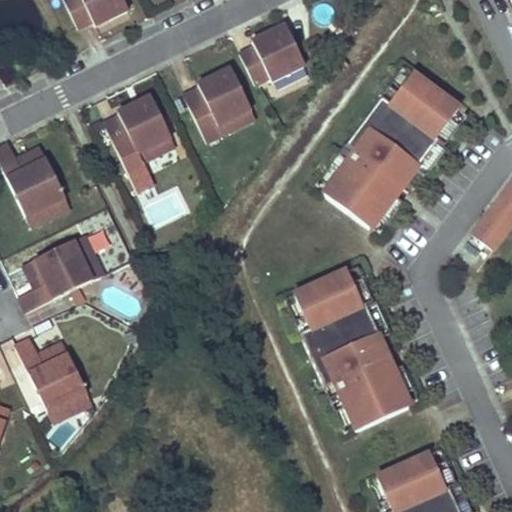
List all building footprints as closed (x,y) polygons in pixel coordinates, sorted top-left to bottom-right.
[(58,0),(74,30),(88,23),(90,28),(109,19),(107,15),(122,8),(118,0),(58,0)] [(122,8),(107,15),(109,19),(124,12),(122,8)] [(0,42),(41,44),(42,15),(0,13),(0,42)] [(281,27),(266,34),(268,38),(283,30),(281,27)] [(250,48),(235,55),(251,86),(265,79),(267,84),(301,68),(283,30),(268,38),(266,34),(248,43),(250,48)] [(226,70),(211,78),(213,81),(228,74),(226,70)] [(179,97),(202,144),(218,136),(214,127),(247,112),(228,74),(213,81),(211,78),(193,86),(194,89),(179,97)] [(391,205),(435,147),(433,145),(456,113),(409,79),(386,110),(378,104),(343,152),(350,158),(319,200),(366,235),(389,203),(391,205)] [(155,156),(171,148),(148,101),(132,108),(131,105),(113,114),(115,118),(99,125),(118,163),(150,147),(155,156)] [(247,112),(214,127),(218,136),(251,121),(247,112)] [(113,114),(98,121),(99,125),(115,118),(113,114)] [(0,146),(0,187),(15,221),(55,203),(32,152),(16,160),(18,166),(10,170),(0,147),(0,146)] [(150,147),(118,163),(122,172),(139,164),(155,156),(150,147)] [(139,164),(122,172),(135,199),(152,190),(139,164)] [(490,256),(511,225),(511,185),(470,241),(490,256)] [(55,203),(15,221),(20,233),(60,215),(55,203)] [(83,238),(71,243),(89,283),(101,278),(83,238)] [(71,243),(20,266),(28,282),(34,279),(38,287),(15,298),(22,313),(89,283),(71,243)] [(391,377),(361,311),(359,312),(343,276),(290,300),(306,336),(297,340),(321,394),(330,390),(352,438),(405,414),(389,378),(391,377)] [(141,339),(130,333),(115,358),(127,364),(141,339)] [(11,347),(43,413),(83,394),(58,344),(42,352),(45,358),(37,362),(26,339),(11,347)] [(83,394),(43,413),(49,424),(88,406),(83,394)] [(452,511),(444,493),(442,495),(426,459),(372,483),(385,511),(452,511)]
